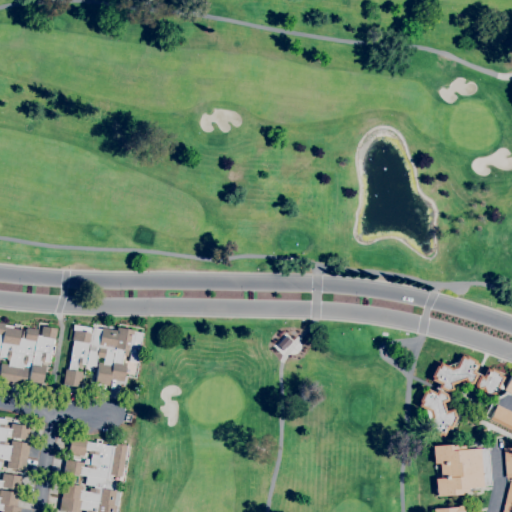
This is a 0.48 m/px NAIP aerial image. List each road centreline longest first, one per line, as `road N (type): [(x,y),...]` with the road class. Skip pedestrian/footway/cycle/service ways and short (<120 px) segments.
road 1 (tertiary): [(0,297),(368,311),(511,351)]
road 2 (tertiary): [(511,326),(373,290),(0,274)]
